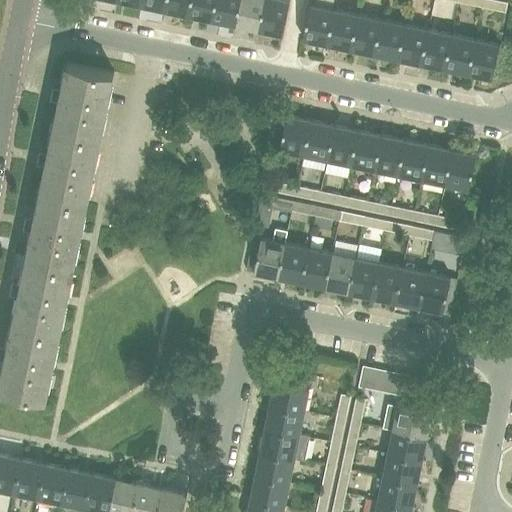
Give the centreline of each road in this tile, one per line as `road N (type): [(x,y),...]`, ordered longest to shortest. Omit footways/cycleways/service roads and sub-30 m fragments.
road 1 (residential): [(511,125),(20,20)]
road 2 (residential): [(236,410),(256,331),(282,318),(509,362)]
road 3 (residential): [(493,511),(484,487),(509,362)]
road 4 (residential): [(236,410),(198,402),(173,424),(177,449),(188,457),(216,460),(225,452)]
